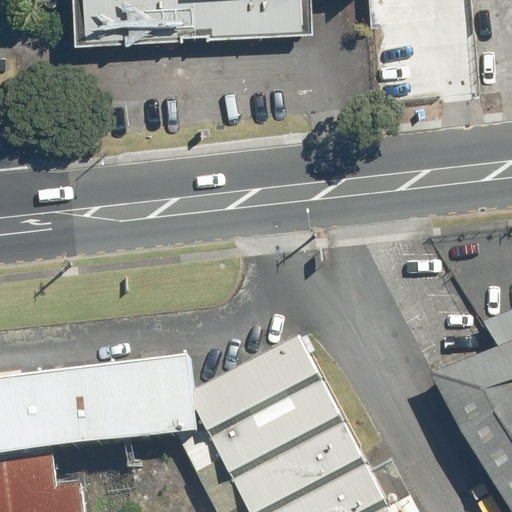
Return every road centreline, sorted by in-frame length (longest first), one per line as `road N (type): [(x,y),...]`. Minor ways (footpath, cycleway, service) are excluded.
road 1 (primary): [(0,227),(511,168)]
road 2 (unknown): [(267,197),(275,256),(255,286),(0,313)]
